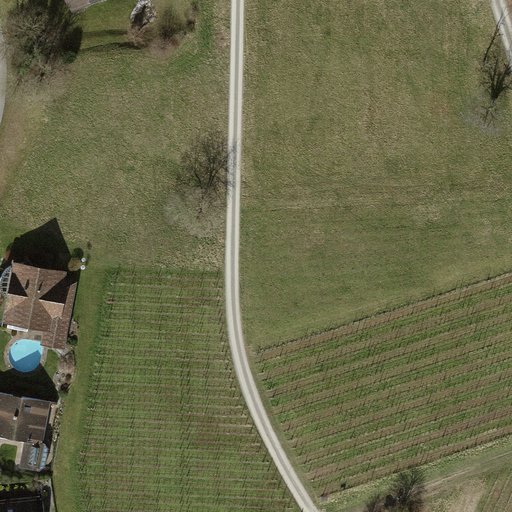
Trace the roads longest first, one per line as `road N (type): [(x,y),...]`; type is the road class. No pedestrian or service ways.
road 1 (track): [(312,511),(265,428),(233,323),(238,0)]
road 2 (track): [(355,511),(511,455)]
